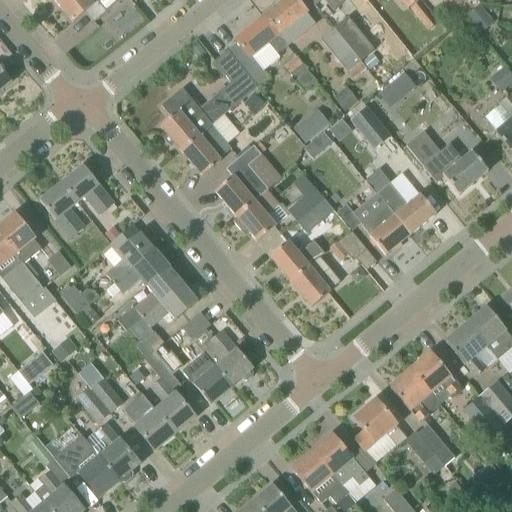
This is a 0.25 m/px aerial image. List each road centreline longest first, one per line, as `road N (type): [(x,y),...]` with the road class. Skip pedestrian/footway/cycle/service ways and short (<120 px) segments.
road 1 (residential): [(316,384),(76,104)]
road 2 (residential): [(316,384),(511,223)]
road 3 (residential): [(164,511),(316,384)]
road 4 (residential): [(76,104),(205,0)]
road 5 (residential): [(76,104),(0,10)]
